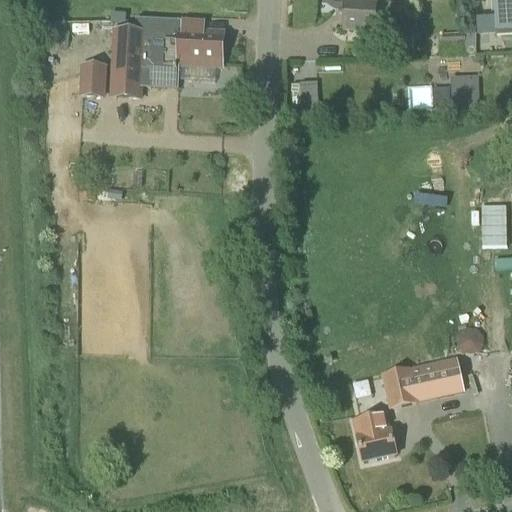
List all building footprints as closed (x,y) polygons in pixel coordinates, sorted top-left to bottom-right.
[(374,34),(375,0),(351,0),(351,5),(344,5),(343,32),(374,34)] [(511,32),(511,0),(497,0),(499,33),(511,32)] [(111,68),(109,102),(142,104),(143,91),(144,63),(179,66),(183,66),(222,68),(223,38),(204,37),(181,35),(182,24),(136,21),(135,33),(113,32),(111,68)] [(442,49),(465,47),(464,36),(442,37),(442,49)] [(105,102),(106,68),(81,67),(79,101),(105,102)] [(484,355),(484,332),(459,332),(459,355),(484,355)] [(466,397),(460,370),(458,362),(431,367),(438,403),(466,397)] [(388,414),(438,403),(431,367),(381,378),(388,414)] [(369,383),(354,386),(357,401),(372,398),(369,383)] [(389,433),(386,418),(353,426),(362,466),(397,457),(391,433),(389,433)]
